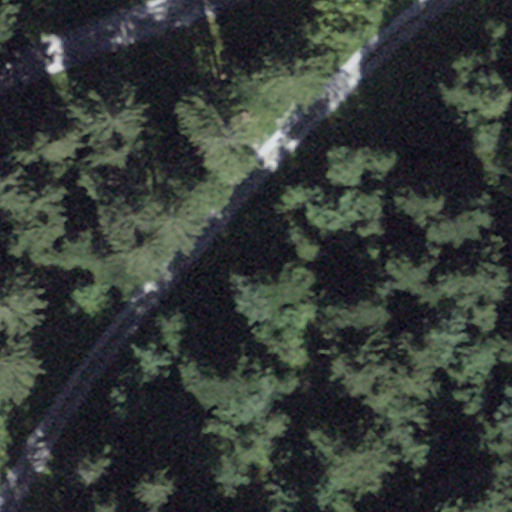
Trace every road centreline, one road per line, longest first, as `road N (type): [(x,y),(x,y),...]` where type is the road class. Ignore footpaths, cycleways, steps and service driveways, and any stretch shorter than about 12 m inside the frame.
road 1 (track): [(4,511),(58,412),(239,181),(432,0)]
road 2 (track): [(212,0),(0,85)]
